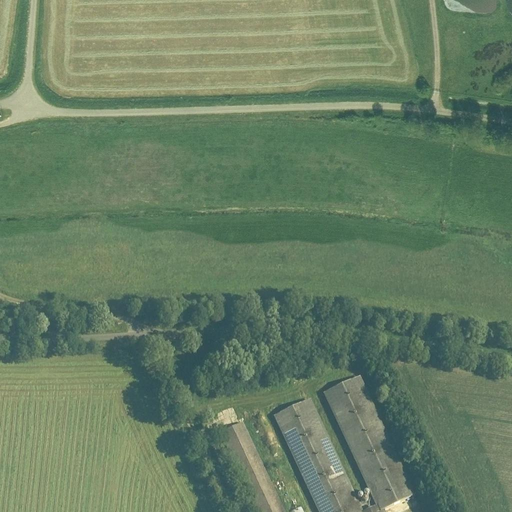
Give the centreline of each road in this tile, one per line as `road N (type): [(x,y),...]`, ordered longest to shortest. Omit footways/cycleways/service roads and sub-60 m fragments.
road 1 (unclassified): [(511,120),(374,106),(115,116),(0,105)]
road 2 (unclassified): [(511,357),(288,327),(146,336)]
road 3 (unclassified): [(146,336),(230,511)]
road 4 (track): [(146,336),(137,327),(0,294)]
road 5 (unclassified): [(146,336),(0,341)]
